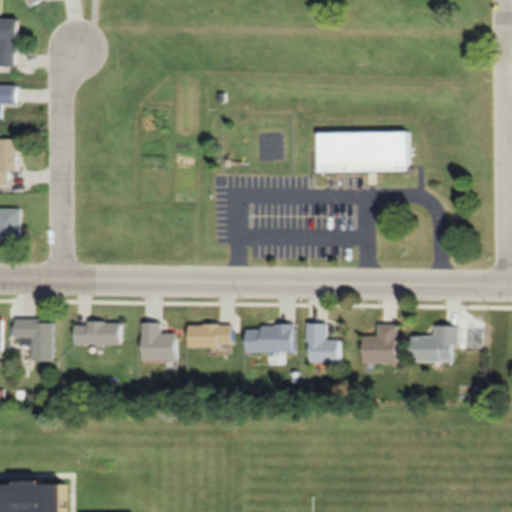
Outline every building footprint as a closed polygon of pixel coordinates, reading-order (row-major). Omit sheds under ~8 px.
[(0,65),(19,66),(20,18),(0,18),(0,65)] [(0,118),(3,118),(3,104),(18,104),(18,86),(0,85),(0,118)] [(409,131),(410,171),(321,172),(320,132),(409,131)] [(19,172),(19,139),(0,138),(0,184),(9,184),(9,172),(19,172)] [(23,208),(0,207),(0,237),(23,237),(23,208)] [(56,360),(56,318),(18,318),(18,346),(35,346),(35,360),(56,360)] [(77,344),(124,344),(124,321),(77,321),(77,344)] [(179,360),(179,332),(166,332),(166,322),(145,322),(145,360),(179,360)] [(236,323),(191,323),(191,346),(236,346),(236,323)] [(343,363),(343,340),(330,340),(330,323),(310,323),(310,363),(343,363)] [(400,323),(379,323),(379,335),(366,335),(366,363),(400,363),(400,323)] [(297,324),(249,324),(248,352),(296,353),(297,324)] [(413,362),(455,361),(455,344),(464,344),(464,325),(438,325),(438,336),(413,336),(413,362)] [(75,511),(75,479),(3,481),(3,511),(75,511)]
